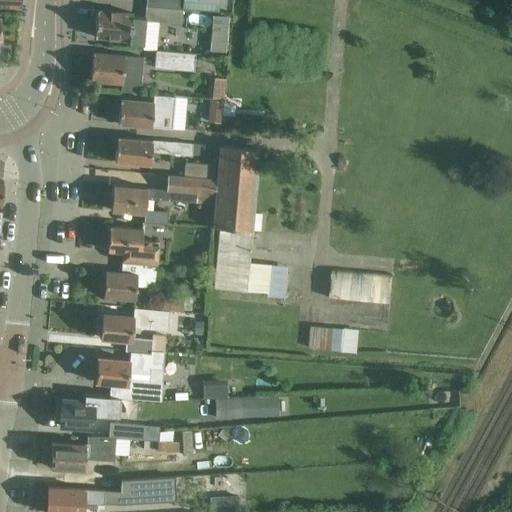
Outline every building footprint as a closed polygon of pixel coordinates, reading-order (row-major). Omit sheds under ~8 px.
[(146,0),(145,7),(178,10),(178,0),(146,0)] [(181,10),(178,10),(145,7),(144,18),(144,23),(145,23),(180,26),(181,10)] [(144,18),(133,17),(133,14),(97,11),(95,38),(131,41),(130,44),(143,45),(145,23),(144,23),(144,18)] [(230,18),(216,17),(213,51),(227,52),(230,18)] [(194,72),(196,55),(156,51),(154,69),(194,72)] [(124,56),(93,53),(91,81),(121,84),(121,91),(137,93),(137,86),(141,86),(143,57),(124,56)] [(172,129),(173,116),(175,97),(153,96),(153,103),(121,100),(118,125),(172,129)] [(220,138),(222,97),(204,96),(202,137),(220,138)] [(151,152),(191,156),(192,144),(137,139),(117,137),(115,163),(150,166),(151,152)] [(219,146),(218,158),(216,180),(214,205),(212,227),(218,228),(212,293),(247,296),(259,149),(219,146)] [(215,165),(185,163),(184,177),(214,179),(215,165)] [(214,179),(184,177),(168,176),(167,191),(167,194),(198,197),(198,204),(214,205),(216,180),(214,179)] [(147,200),(198,204),(198,197),(167,194),(167,191),(113,186),(111,211),(145,214),(145,222),(170,224),(171,209),(146,207),(147,200)] [(109,226),(107,251),(123,253),(122,263),(156,266),(158,244),(141,243),(142,229),(109,226)] [(420,273),(421,251),(403,251),(402,273),(420,273)] [(154,289),(156,266),(122,263),(121,273),(105,272),(103,298),(135,301),(136,288),(154,289)] [(331,301),(391,306),(394,276),(334,271),(331,301)] [(164,295),(163,311),(184,312),(185,297),(164,295)] [(102,313),(100,338),(126,341),(125,352),(131,352),(151,354),(151,351),(152,340),(132,338),(133,328),(168,331),(169,312),(135,308),(134,316),(102,313)] [(306,363),(355,364),(356,341),(307,339),(306,363)] [(96,380),(96,383),(112,384),(112,389),(112,392),(111,397),(118,398),(161,402),(165,352),(151,351),(151,354),(131,352),(130,361),(98,358),(96,380)] [(62,400),(60,426),(92,429),(93,414),(116,416),(118,398),(111,397),(86,395),(85,402),(62,400)] [(257,399),(225,401),(226,420),(258,418),(278,417),(277,398),(257,399)] [(142,440),(143,433),(144,425),(110,423),(109,438),(116,438),(142,440)] [(51,443),(50,468),(84,471),(85,459),(99,460),(115,461),(116,438),(109,438),(88,437),(87,445),(51,443)] [(123,441),(123,454),(143,455),(144,442),(123,441)] [(126,460),(125,472),(142,473),(143,461),(126,460)] [(178,503),(176,479),(121,482),(120,493),(105,492),(104,505),(118,506),(178,503)] [(48,488),(46,511),(82,511),(84,503),(104,505),(105,492),(85,490),(48,488)]
